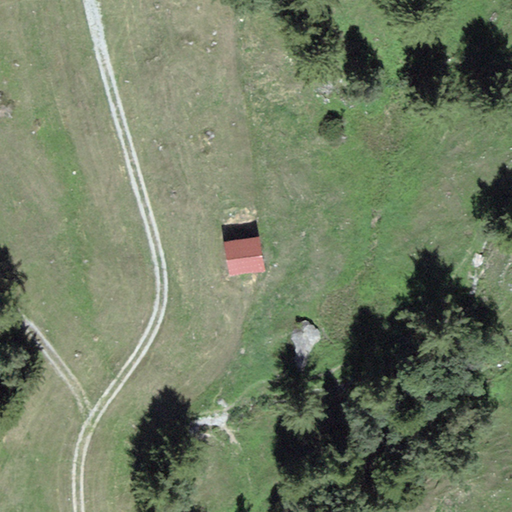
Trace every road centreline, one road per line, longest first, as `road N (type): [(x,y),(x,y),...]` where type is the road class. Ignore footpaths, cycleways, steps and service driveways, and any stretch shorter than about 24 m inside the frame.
road 1 (track): [(80,511),(79,463),(92,417),(160,326),(166,260),(95,0)]
road 2 (track): [(92,417),(70,371),(0,291)]
